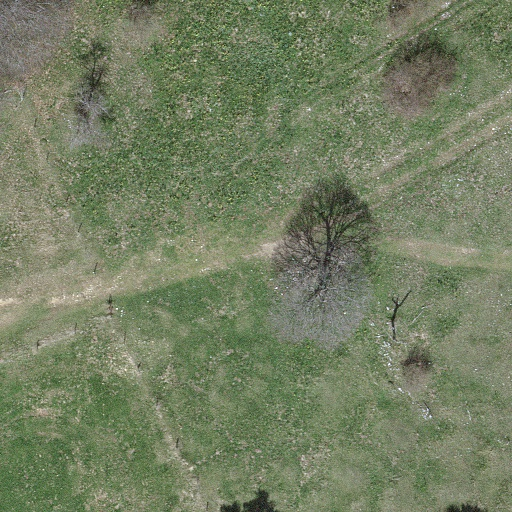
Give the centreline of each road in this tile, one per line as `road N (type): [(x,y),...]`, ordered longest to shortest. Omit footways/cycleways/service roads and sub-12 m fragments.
road 1 (track): [(286,231),(0,323)]
road 2 (track): [(286,231),(511,104)]
